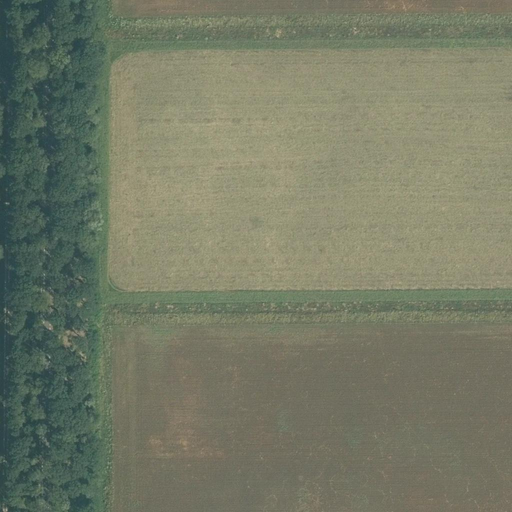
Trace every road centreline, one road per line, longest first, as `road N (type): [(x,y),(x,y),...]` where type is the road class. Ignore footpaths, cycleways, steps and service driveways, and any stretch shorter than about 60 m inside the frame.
road 1 (secondary): [(44,511),(49,0)]
road 2 (track): [(7,0),(4,511)]
